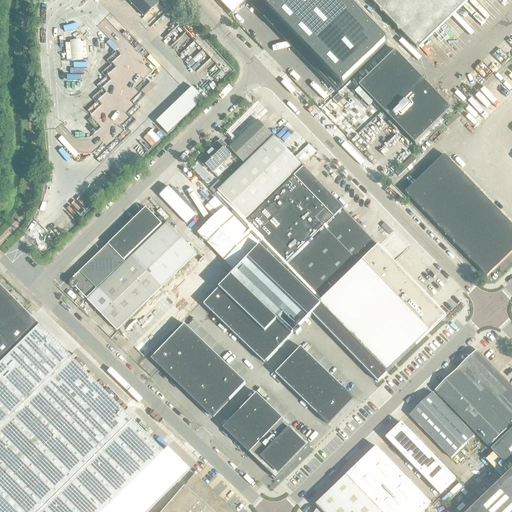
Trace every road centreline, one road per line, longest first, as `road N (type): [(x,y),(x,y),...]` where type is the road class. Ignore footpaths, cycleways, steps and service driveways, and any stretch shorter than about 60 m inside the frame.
road 1 (unclassified): [(268,511),(35,286),(265,62)]
road 2 (unclassified): [(490,309),(265,62)]
road 3 (unknown): [(93,13),(121,42),(127,71),(119,108),(100,138),(83,143),(67,130),(58,106),(95,66),(92,22)]
road 4 (unclassified): [(280,511),(490,309)]
